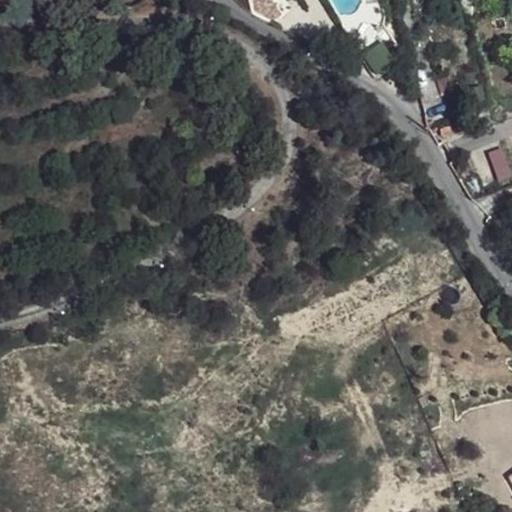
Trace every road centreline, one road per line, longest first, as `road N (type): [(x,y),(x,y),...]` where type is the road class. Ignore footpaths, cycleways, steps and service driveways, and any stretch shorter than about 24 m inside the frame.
road 1 (unknown): [(294,46),(274,163),(250,196),(173,249),(0,321)]
road 2 (unclassified): [(221,0),(405,116),(511,285)]
